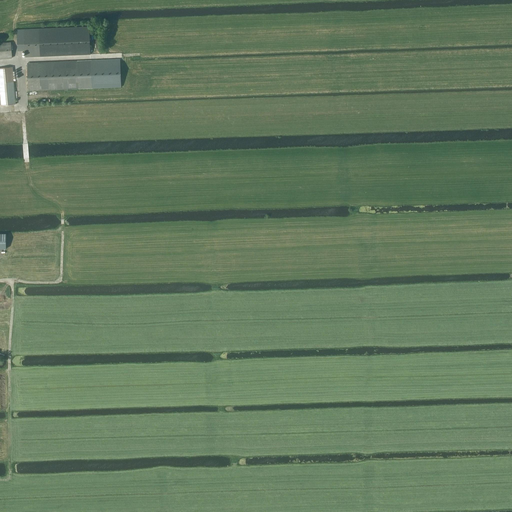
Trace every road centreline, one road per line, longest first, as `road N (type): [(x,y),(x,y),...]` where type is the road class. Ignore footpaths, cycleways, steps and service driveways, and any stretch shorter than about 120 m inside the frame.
road 1 (track): [(0,281),(11,279),(12,307),(9,478),(0,480)]
road 2 (track): [(11,279),(58,282),(62,195)]
road 3 (track): [(0,62),(121,55)]
